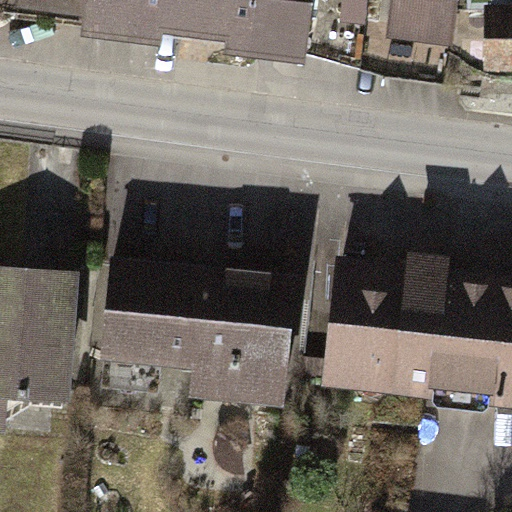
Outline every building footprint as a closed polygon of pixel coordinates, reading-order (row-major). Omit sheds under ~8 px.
[(57,0),(0,0),(0,8),(54,19),(57,0)] [(279,0),(60,0),(56,31),(270,64),(279,0)] [(441,0),(376,0),(372,43),(437,47),(441,0)] [(511,7),(493,8),(493,70),(511,70),(511,7)] [(266,392),(280,258),(98,239),(83,372),(266,392)] [(509,261),(310,243),(298,371),(497,389),(509,261)] [(56,267),(0,263),(0,387),(49,391),(56,267)]
